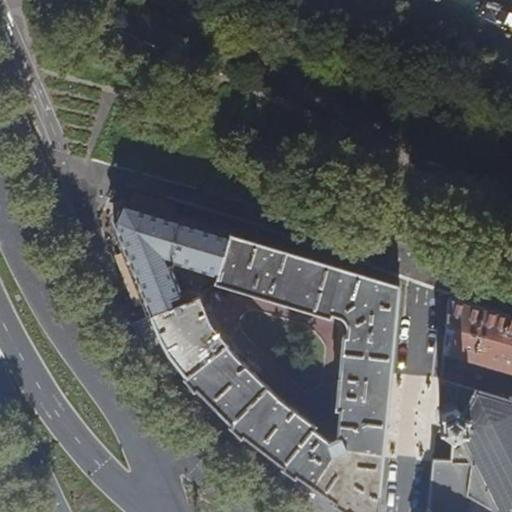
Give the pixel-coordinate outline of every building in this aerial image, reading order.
[(229,233),(173,217),(124,202),(123,201),(114,221),(149,306),(182,293),(170,260),(218,274),(229,233)] [(218,274),(216,281),(331,316),(332,312),(343,316),(346,319),(348,322),(349,327),(348,334),(344,334),(337,408),(341,409),(337,436),(331,440),(310,424),(311,420),(285,402),(258,375),(264,369),(263,366),(255,358),(252,358),(246,364),(238,357),(227,342),(187,375),(196,387),(201,392),(245,434),(267,452),(295,473),(309,483),(353,511),(377,511),(400,284),(229,233),(218,274)] [(218,274),(170,260),(182,293),(195,288),(199,296),(200,295),(204,292),(215,282),(216,281),(218,274)] [(220,293),(215,282),(204,292),(209,301),(211,300),(220,293)] [(164,343),(180,365),(187,375),(227,342),(224,338),(216,328),(200,295),(199,296),(195,288),(182,293),(149,306),(154,318),(164,343)] [(440,379),(457,384),(511,401),(511,317),(448,298),(443,350),(511,371),(511,387),(495,383),(493,387),(441,371),(440,379)] [(155,358),(166,375),(169,372),(180,365),(164,343),(154,318),(142,324),(139,325),(146,341),(155,358)] [(440,421),(439,430),(445,433),(452,438),(449,461),(471,462),(468,495),(500,511),(510,507),(511,511),(511,401),(457,384),(455,407),(448,411),(441,414),(440,421)] [(435,434),(448,444),(452,438),(445,433),(439,430),(440,421),(441,414),(448,411),(455,407),(452,402),(438,408),(435,409),(433,432),(435,434)] [(466,511),(467,510),(468,495),(471,462),(449,461),(432,461),(427,508),(428,508),(426,511),(466,511)]
